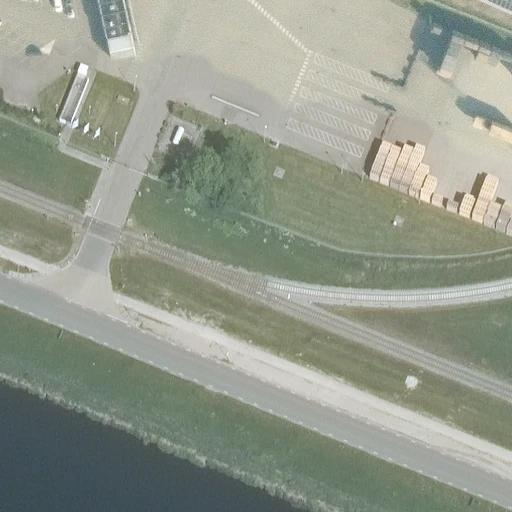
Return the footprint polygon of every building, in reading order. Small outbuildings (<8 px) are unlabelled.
[(123,0),(98,0),(106,34),(130,29),(123,0)] [(511,66),(511,45),(443,19),(432,48),(443,52),(437,66),(460,74),(471,44),(486,50),(478,70),(504,80),(510,65),(511,66)] [(135,54),(131,30),(107,35),(112,59),(135,54)] [(67,118),(80,123),(100,74),(87,69),(67,118)] [(406,109),(380,181),(448,206),(457,182),(452,180),(455,170),(423,158),(437,121),(406,109)]
